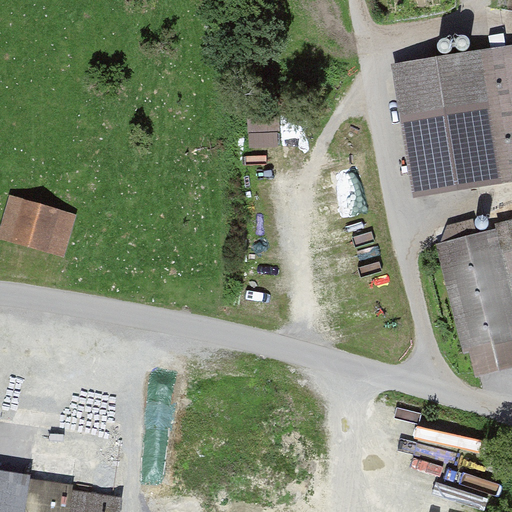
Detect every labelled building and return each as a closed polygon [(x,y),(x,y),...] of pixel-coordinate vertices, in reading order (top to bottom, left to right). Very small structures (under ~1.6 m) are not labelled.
[(511,47),(387,67),(407,198),(511,181),(511,47)] [(6,199),(0,218),(0,243),(59,261),(72,219),(6,199)] [(511,226),(432,246),(466,384),(511,373),(511,226)] [(0,477),(0,511),(28,511),(32,483),(0,477)] [(228,511),(32,483),(28,511),(228,511)]
